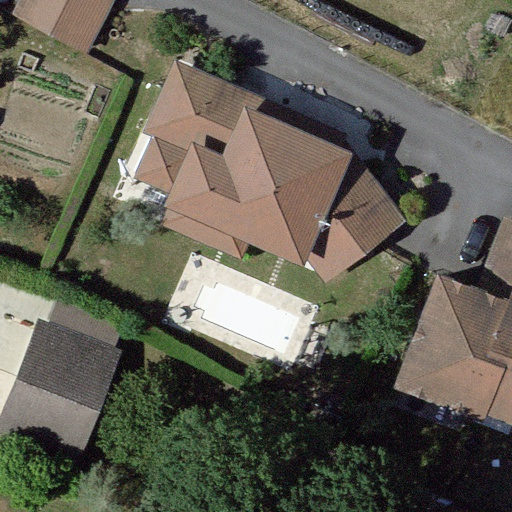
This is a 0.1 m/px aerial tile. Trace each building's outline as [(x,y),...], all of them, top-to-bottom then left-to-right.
[(114,0),(34,0),(28,12),(89,46),(114,0)] [(261,105),(185,73),(141,175),(182,193),(170,221),(244,253),(262,212),(303,229),(330,266),(394,218),(347,155),(257,116),(261,105)] [(482,287),(443,273),(406,370),(480,398),(511,410),(511,221),(507,219),(482,287)] [(58,295),(48,319),(113,346),(123,322),(58,295)] [(113,346),(48,319),(24,377),(58,391),(42,430),(73,443),(113,346)] [(10,416),(42,430),(58,391),(24,377),(10,416)]
